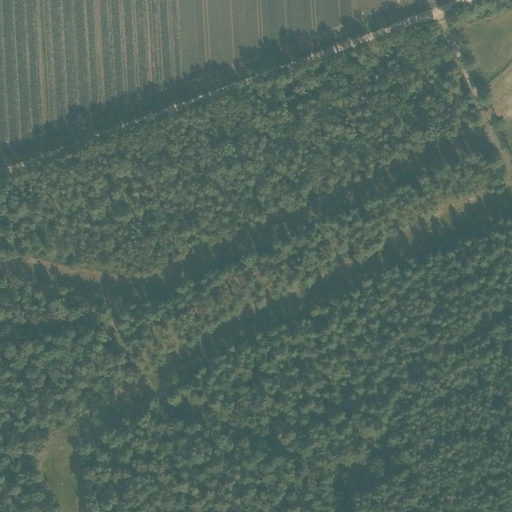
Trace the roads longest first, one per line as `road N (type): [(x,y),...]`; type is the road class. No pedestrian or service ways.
road 1 (track): [(0,261),(94,289),(151,286),(496,130)]
road 2 (track): [(464,0),(0,165)]
road 3 (track): [(316,511),(305,465),(277,440),(158,397),(110,327),(92,317),(0,319)]
road 4 (track): [(445,7),(511,168)]
